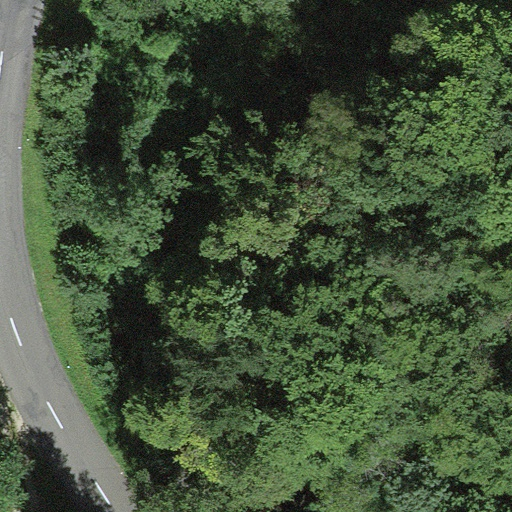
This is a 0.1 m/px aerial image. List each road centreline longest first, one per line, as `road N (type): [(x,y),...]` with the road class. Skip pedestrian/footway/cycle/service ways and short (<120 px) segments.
road 1 (tertiary): [(0,261),(14,329),(54,412),(118,511)]
road 2 (track): [(22,511),(1,434),(14,329)]
